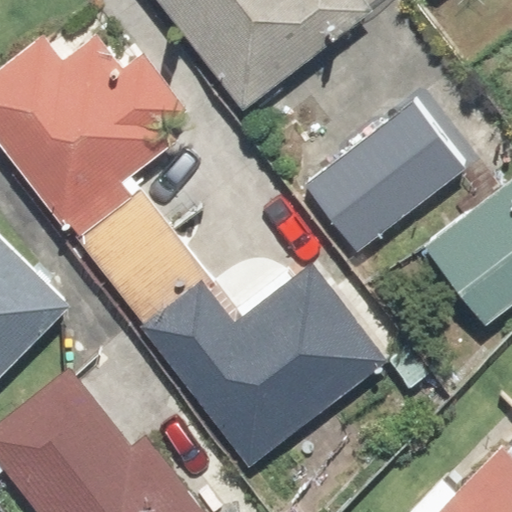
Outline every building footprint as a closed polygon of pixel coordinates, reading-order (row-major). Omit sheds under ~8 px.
[(166,0),(245,101),(376,0),(375,0),(166,0)] [(0,57),(0,131),(249,459),(391,352),(317,254),(243,310),(134,166),(181,131),(169,115),(191,99),(146,40),(124,57),(99,24),(64,50),(45,24),(0,57)] [(307,176),(359,242),(465,161),(413,95),(341,150),(327,133),(306,149),(320,167),(307,176)] [(511,169),(425,236),(488,317),(511,298),(511,169)] [(0,371),(73,298),(0,226),(0,371)] [(71,359),(0,415),(0,454),(45,511),(213,511),(147,427),(133,438),(71,359)] [(511,511),(511,441),(511,443),(504,437),(459,484),(444,471),(412,505),(418,511),(511,511)]
